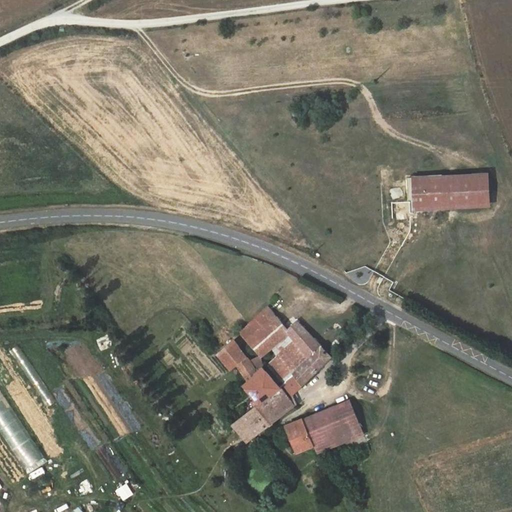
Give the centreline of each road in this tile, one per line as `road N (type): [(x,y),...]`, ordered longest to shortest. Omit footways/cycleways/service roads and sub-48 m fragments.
road 1 (secondary): [(511,382),(239,241),(155,222),(66,218),(0,226)]
road 2 (track): [(134,24),(186,85),(218,93),(348,81),(364,90),(391,131),(474,166)]
road 3 (unclassified): [(333,0),(134,24),(50,19),(0,42)]
road 4 (unknown): [(366,304),(435,251),(447,214)]
